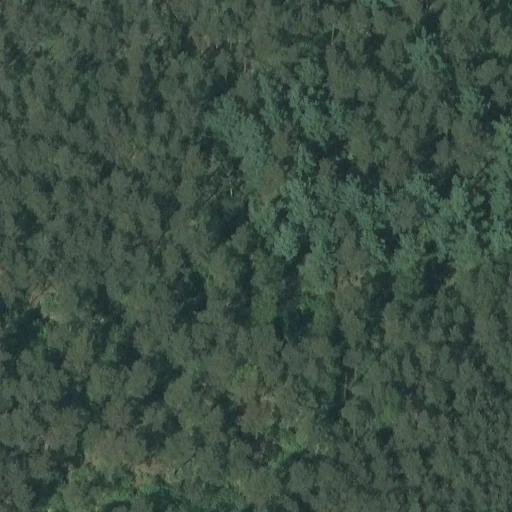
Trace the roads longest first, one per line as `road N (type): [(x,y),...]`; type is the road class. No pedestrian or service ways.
road 1 (track): [(0,324),(511,276)]
road 2 (track): [(360,511),(286,298)]
